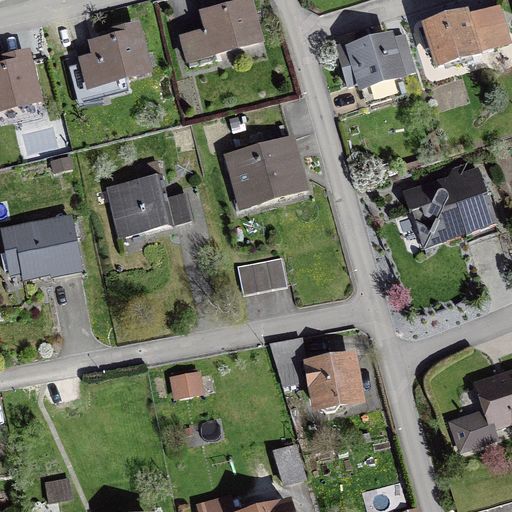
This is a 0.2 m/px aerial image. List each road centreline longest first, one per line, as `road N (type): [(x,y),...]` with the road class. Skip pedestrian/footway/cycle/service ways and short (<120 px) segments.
road 1 (residential): [(376,315),(0,387)]
road 2 (residential): [(302,35),(376,315)]
road 3 (residential): [(376,315),(425,511)]
road 4 (residential): [(302,35),(427,0)]
